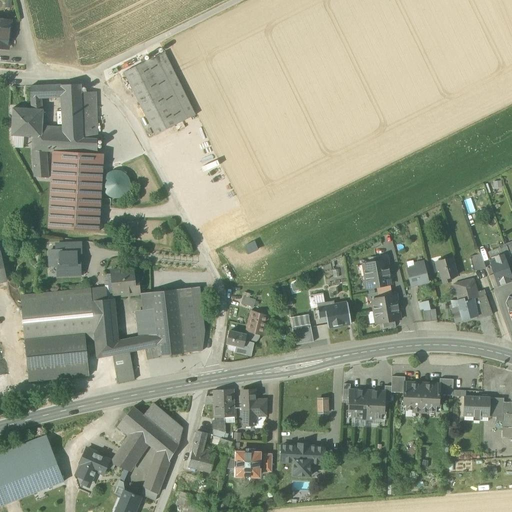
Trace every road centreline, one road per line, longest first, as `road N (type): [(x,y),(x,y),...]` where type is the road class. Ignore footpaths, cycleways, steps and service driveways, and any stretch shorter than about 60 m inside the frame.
road 1 (residential): [(209,380),(225,296),(132,119),(88,78),(0,74)]
road 2 (tertiary): [(209,380),(403,347),(511,358)]
road 3 (tertiary): [(0,427),(209,380)]
road 4 (track): [(88,78),(239,0)]
road 5 (unknown): [(204,256),(65,244)]
road 6 (unclassified): [(209,380),(161,511)]
